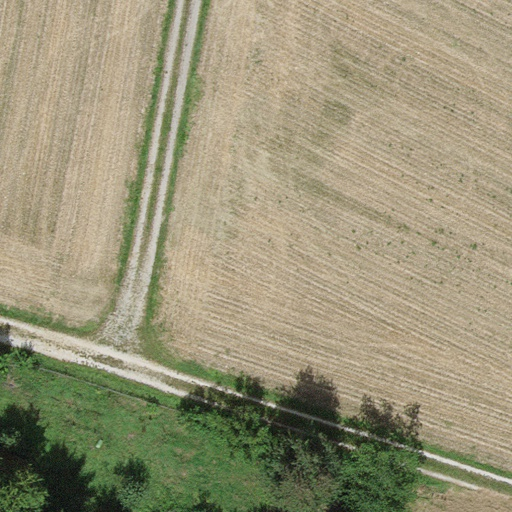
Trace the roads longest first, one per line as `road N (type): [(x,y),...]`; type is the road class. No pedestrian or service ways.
road 1 (track): [(0,335),(511,497)]
road 2 (track): [(111,369),(180,0)]
